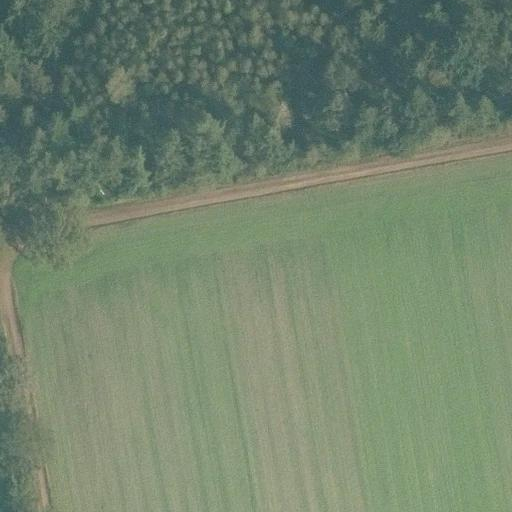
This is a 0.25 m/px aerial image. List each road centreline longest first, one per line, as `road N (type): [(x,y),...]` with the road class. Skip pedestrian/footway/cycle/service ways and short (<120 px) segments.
road 1 (track): [(0,233),(511,136)]
road 2 (track): [(44,511),(0,263)]
